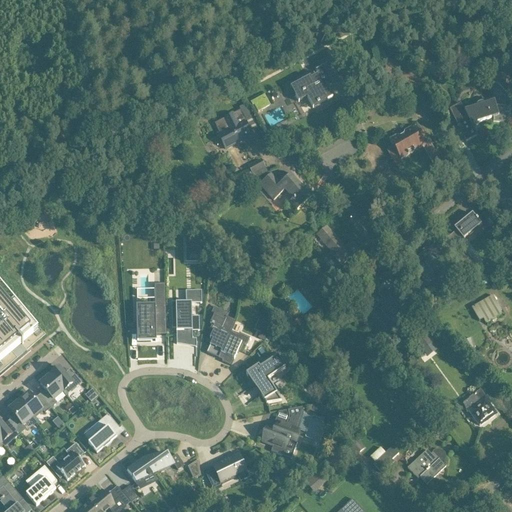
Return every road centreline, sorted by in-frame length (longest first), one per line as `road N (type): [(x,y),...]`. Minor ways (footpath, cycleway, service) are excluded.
road 1 (residential): [(353,144),(330,159),(328,172),(364,226),(387,241),(406,237),(511,153)]
road 2 (residential): [(141,437),(212,442),(230,419),(227,404),(200,379),(140,372),(121,391),(138,426)]
